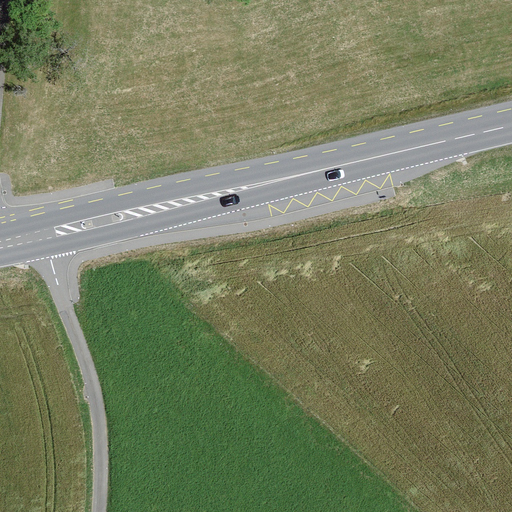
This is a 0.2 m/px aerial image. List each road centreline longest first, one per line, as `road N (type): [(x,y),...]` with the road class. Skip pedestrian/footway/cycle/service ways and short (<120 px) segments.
road 1 (secondary): [(48,241),(511,130)]
road 2 (unclassified): [(100,511),(95,399),(48,241)]
